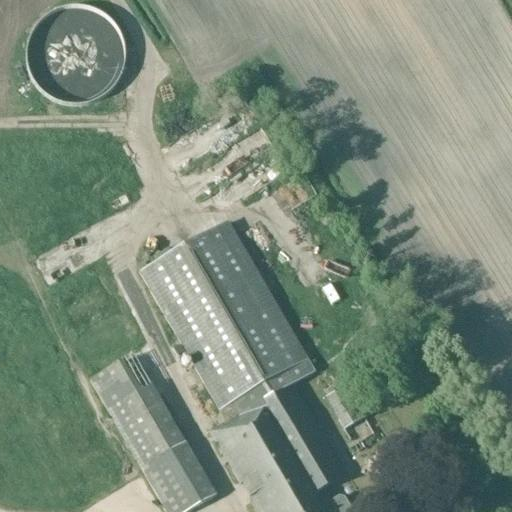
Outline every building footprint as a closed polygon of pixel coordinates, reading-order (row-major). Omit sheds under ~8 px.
[(183,135),(195,155),(249,123),(237,103),(183,135)] [(255,128),(214,150),(226,172),(267,150),(255,128)] [(314,374),(240,248),(227,225),(139,276),(226,425),(210,434),(255,511),(350,511),(343,499),(338,498),(330,502),(324,492),(344,480),(290,388),(314,374)] [(309,272),(322,290),(332,282),(318,265),(309,272)] [(194,511),(216,500),(133,358),(90,383),(165,511),(194,511)] [(325,401),(344,432),(368,417),(362,407),(369,403),(365,397),(359,401),(349,386),(325,401)]
